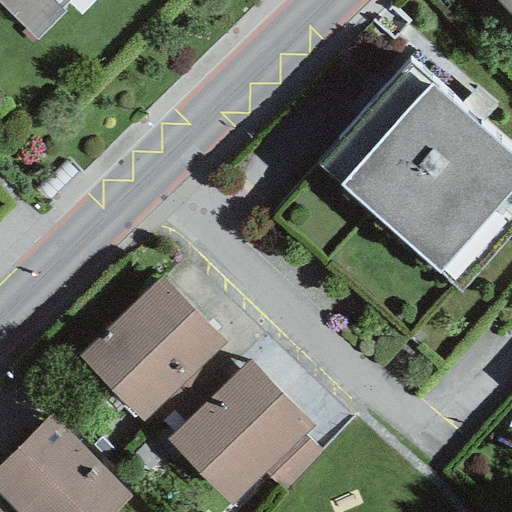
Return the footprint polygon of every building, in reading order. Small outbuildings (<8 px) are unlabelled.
[(0,0),(0,5),(33,39),(73,0),(0,0)] [(511,0),(493,0),(511,19),(511,0)] [(511,152),(411,60),(316,163),(458,293),(511,233),(511,152)] [(161,277),(76,357),(142,426),(227,345),(161,277)] [(249,361),(166,440),(229,506),(263,474),(304,435),(313,427),(249,361)] [(117,511),(133,496),(50,414),(0,463),(0,497),(14,511),(117,511)] [(304,435),(263,474),(280,493),(321,453),(304,435)] [(14,511),(0,497),(0,511),(14,511)]
